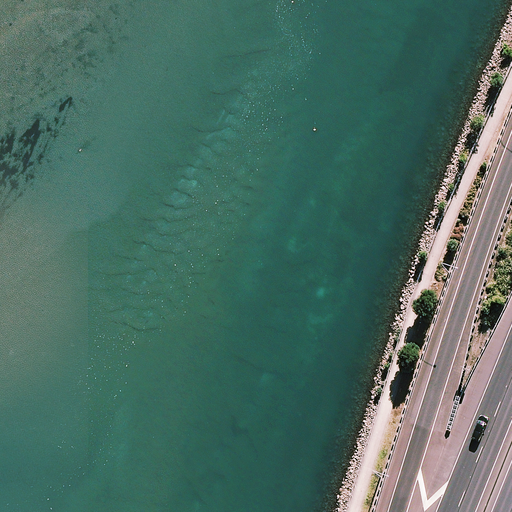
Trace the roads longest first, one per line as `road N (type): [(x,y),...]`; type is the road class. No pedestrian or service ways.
road 1 (trunk): [(389,511),(511,144)]
road 2 (trunk): [(456,511),(511,372)]
